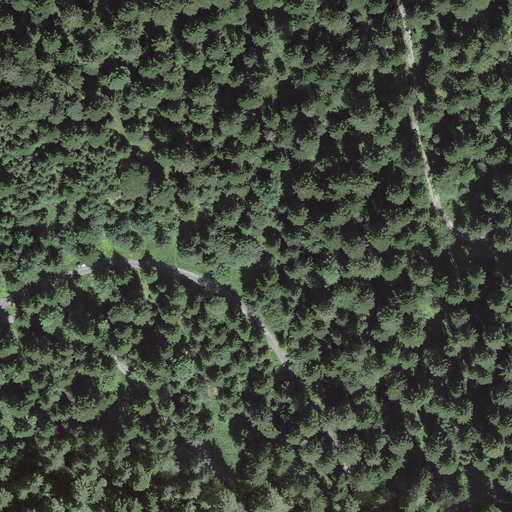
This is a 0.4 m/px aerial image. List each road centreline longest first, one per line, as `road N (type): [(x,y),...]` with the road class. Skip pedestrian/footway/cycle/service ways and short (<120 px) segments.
road 1 (track): [(0,305),(109,260),(173,265),(212,282),(264,326),(370,511)]
road 2 (track): [(0,315),(58,323),(124,364),(254,511)]
road 3 (track): [(173,265),(178,215),(171,197),(109,141),(13,0)]
road 4 (track): [(405,0),(418,135),(438,208),(460,232),(511,249)]
